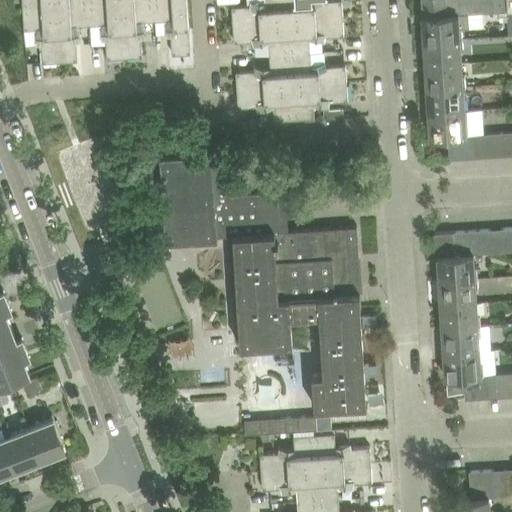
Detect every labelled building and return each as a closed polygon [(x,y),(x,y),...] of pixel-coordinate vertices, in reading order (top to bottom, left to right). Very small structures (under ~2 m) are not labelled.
[(122,0),(90,3),(91,23),(104,22),(103,36),(107,37),(108,56),(126,55),(122,0)] [(154,0),(127,0),(122,0),(126,55),(144,54),(142,34),(146,33),(143,19),(156,18),(154,0)] [(192,51),(188,0),(154,0),(156,18),(169,18),(168,32),(172,32),(173,52),(192,51)] [(233,4),(234,22),(289,19),(287,0),(267,0),(267,1),(262,0),(252,0),(253,3),(233,4)] [(287,0),(289,19),(344,15),(342,0),(287,0)] [(424,38),(424,39),(463,36),(462,26),(469,25),(469,12),(460,12),(448,13),(446,0),(422,0),(423,14),(422,14),(422,15),(423,15),(423,23),(422,23),(422,24),(424,24),(425,38),(424,38)] [(446,0),(448,13),(460,12),(459,0),(446,0)] [(471,0),(459,0),(460,12),(469,12),(472,11),(471,0)] [(483,0),(471,0),(472,11),(484,11),(483,0)] [(495,0),(483,0),(484,11),(496,10),(495,0)] [(495,0),(496,10),(508,9),(507,0),(495,0)] [(90,3),(57,5),(61,60),(79,58),(77,39),(81,38),(78,24),(91,23),(90,3)] [(57,5),(24,7),(25,27),(39,26),(38,41),(42,41),(43,61),(61,60),(57,5)] [(289,19),(291,51),(311,50),(310,37),(325,38),(325,34),(345,33),(344,15),(289,19)] [(270,39),(271,53),(291,51),(289,19),(234,22),(235,40),(255,39),(256,43),(270,39)] [(425,54),(425,63),(462,60),(461,48),(464,48),(463,36),(424,39),(425,39),(426,53),(424,53),(424,54),(425,54)] [(291,51),(293,84),(348,80),(347,63),(327,64),(326,60),(312,63),(311,50),(291,51)] [(237,69),(238,87),(293,84),(291,51),(271,53),(271,66),(257,64),(257,68),(237,69)] [(427,86),(427,87),(466,84),(465,74),(462,74),(462,60),(425,63),(426,71),(425,71),(425,72),(427,72),(428,86),(427,86)] [(348,80),(293,84),(295,117),(315,116),(315,102),(329,104),(329,99),(349,98),(348,80)] [(293,84),(238,87),(239,105),(259,104),(260,108),(274,104),(275,118),(295,117),(293,84)] [(428,102),(429,111),(465,108),(464,95),(467,95),(466,84),(427,87),(427,88),(429,87),(429,101),(427,101),(427,102),(428,102)] [(344,107),(325,108),(325,117),(344,116),(344,107)] [(448,134),(460,133),(469,133),(468,121),(466,121),(465,108),(429,111),(429,119),(428,119),(428,120),(430,120),(431,134),(430,134),(430,135),(448,134)] [(509,130),(497,131),(498,155),(510,154),(509,130)] [(497,131),(485,132),(486,155),(498,155),(497,131)] [(473,132),(469,133),(460,133),(462,157),(474,156),(473,132)] [(485,132),(473,132),(474,156),(486,155),(485,132)] [(460,133),(448,134),(450,158),(462,157),(460,133)] [(159,153),(159,155),(161,155),(166,239),(164,239),(165,241),(217,237),(217,236),(216,236),(216,234),(234,233),(241,345),(294,342),(292,315),(320,313),(324,371),(314,371),(315,406),(368,402),(361,290),(359,290),(357,254),(359,254),(357,225),(289,229),(289,227),(283,227),(282,211),(288,211),(286,189),(232,192),(229,155),(211,156),(211,151),(212,151),(212,150),(159,153)] [(511,226),(503,227),(504,251),(511,250),(511,226)] [(491,228),(492,251),(504,251),(503,227),(491,228)] [(479,229),(480,252),(492,251),(491,228),(479,229)] [(468,253),(473,252),(480,252),(479,229),(467,230),(468,253)] [(456,253),(455,230),(435,232),(437,257),(439,257),(439,265),(438,265),(438,266),(439,266),(440,278),(478,276),(477,266),(473,267),(473,252),(468,253),(456,253)] [(456,253),(468,253),(467,230),(455,230),(456,253)] [(440,294),(440,302),(476,300),(475,288),(479,288),(478,276),(440,278),(438,278),(439,280),(440,280),(441,293),(438,293),(439,294),(440,294)] [(0,302),(8,300),(5,290),(0,291),(0,302)] [(0,329),(12,325),(6,312),(12,310),(8,300),(0,302),(0,329)] [(443,312),(444,326),(481,324),(480,314),(477,314),(476,300),(440,302),(441,311),(440,311),(440,312),(443,312)] [(443,342),(444,350),(479,348),(478,336),(482,336),(481,324),(444,326),(445,341),(442,341),(442,342),(443,342)] [(0,356),(27,346),(23,336),(17,339),(12,325),(0,329),(0,356)] [(0,384),(12,380),(31,373),(25,359),(31,356),(27,346),(0,356),(0,384)] [(444,358),(443,358),(443,360),(446,360),(447,373),(445,373),(445,374),(447,374),(448,390),(465,389),(464,373),(476,372),(484,371),(484,373),(488,373),(497,372),(495,348),(479,349),(479,348),(444,350),(444,358)] [(484,371),(476,372),(477,396),(489,396),(488,373),(484,373),(484,371)] [(511,375),(511,371),(500,372),(501,395),(511,394),(511,375)] [(464,373),(465,389),(465,397),(477,396),(476,372),(464,373)] [(497,372),(488,373),(489,396),(501,395),(500,372),(497,372)] [(23,382),(27,392),(42,386),(38,376),(23,382)] [(5,389),(0,391),(0,403),(9,400),(5,389)] [(193,430),(241,428),(240,398),(192,400),(193,430)] [(317,415),(317,427),(318,427),(333,427),(332,414),(317,415)] [(317,415),(245,419),(246,433),(318,429),(317,427),(317,415)] [(54,417),(29,426),(42,458),(66,448),(54,417)] [(29,426),(6,436),(18,467),(42,458),(29,426)] [(336,431),(315,432),(317,466),(372,462),(371,444),(351,446),(350,442),(336,445),(336,431)] [(261,451),(262,469),(317,466),(315,432),(295,434),(296,447),(281,446),(281,450),(261,451)] [(6,436),(0,437),(0,473),(18,467),(6,436)] [(317,466),(319,498),(340,497),(339,484),(353,485),(354,481),(373,480),(372,462),(317,466)] [(298,486),(299,499),(319,498),(317,466),(262,469),(263,487),(283,486),(284,490),(298,486)] [(506,467),(494,468),(495,493),(507,492),(506,467)] [(494,468),(482,469),(483,497),(490,496),(495,496),(495,493),(494,468)] [(470,469),(471,498),(483,497),(482,469),(470,469)] [(455,508),(454,511),(492,511),(493,510),(489,510),(488,497),(490,497),(490,496),(483,497),(471,498),(452,499),(452,509),(455,508)] [(319,498),(320,511),(375,511),(375,509),(356,511),(355,507),(341,510),(340,497),(319,498)] [(320,511),(319,498),(299,499),(299,511),(295,511),(286,511),(285,511),(320,511)]
